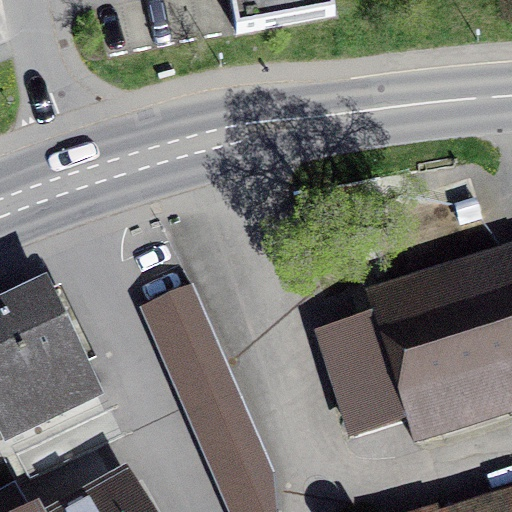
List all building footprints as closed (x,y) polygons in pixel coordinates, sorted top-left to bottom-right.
[(228,0),(233,29),(330,13),(327,0),(228,0)] [(368,440),(511,396),(511,264),(331,319),(368,440)] [(0,441),(4,440),(104,396),(45,279),(0,299),(0,441)] [(186,298),(143,317),(228,511),(279,511),(280,511),(186,298)] [(511,511),(511,488),(435,511),(511,511)] [(132,511),(120,491),(82,511),(132,511)]
